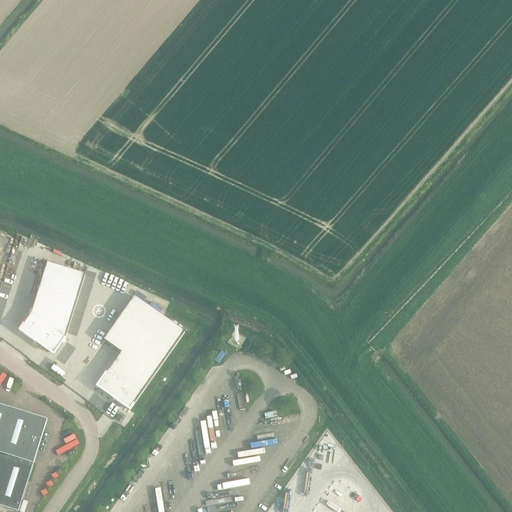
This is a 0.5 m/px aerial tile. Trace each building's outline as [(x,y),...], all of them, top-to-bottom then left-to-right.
[(31,315),(19,332),(50,353),(52,349),(57,352),(65,340),(86,276),(47,264),(31,315)] [(121,354),(100,384),(104,387),(102,391),(130,411),(185,333),(135,298),(103,342),(121,354)] [(0,476),(27,485),(33,464),(47,421),(0,405),(0,476)] [(0,497),(21,504),(27,485),(0,476),(0,497)] [(0,507),(15,511),(18,511),(21,504),(0,497),(0,507)]
